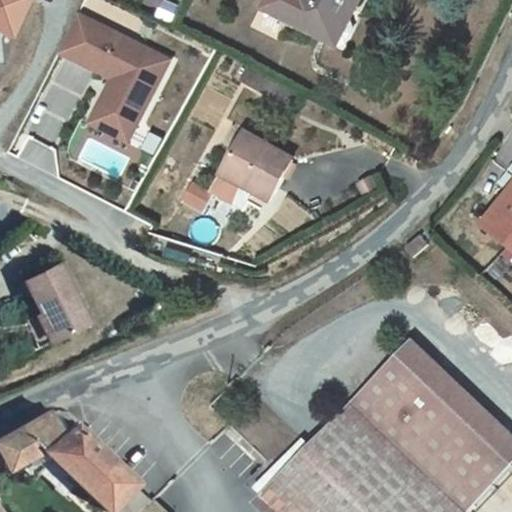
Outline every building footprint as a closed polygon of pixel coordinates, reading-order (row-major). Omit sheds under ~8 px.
[(25,0),(0,0),(0,65),(4,65),(2,40),(5,34),(10,24),(14,26),(25,0)] [(263,0),(261,6),(334,45),(358,0),(263,0)] [(78,15),(59,53),(105,75),(108,70),(117,74),(114,80),(100,109),(139,127),(171,60),(78,15)] [(10,36),(14,26),(10,24),(5,34),(10,36)] [(238,78),(288,104),(294,93),(244,67),(238,78)] [(108,70),(105,75),(114,80),(117,74),(108,70)] [(100,109),(93,124),(131,143),(139,127),(100,109)] [(252,191),(268,199),(291,157),(242,131),(209,192),(242,209),(252,191)] [(511,183),(479,225),(511,251),(511,183)] [(413,260),(427,246),(418,236),(404,250),(413,260)] [(29,280),(57,340),(91,323),(63,264),(29,280)] [(262,475),(302,511),(472,511),(511,469),(511,435),(409,341),(297,463),(284,451),(262,475)] [(74,439),(61,411),(0,440),(0,442),(14,471),(49,453),(102,511),(117,511),(142,490),(85,428),(74,439)]
